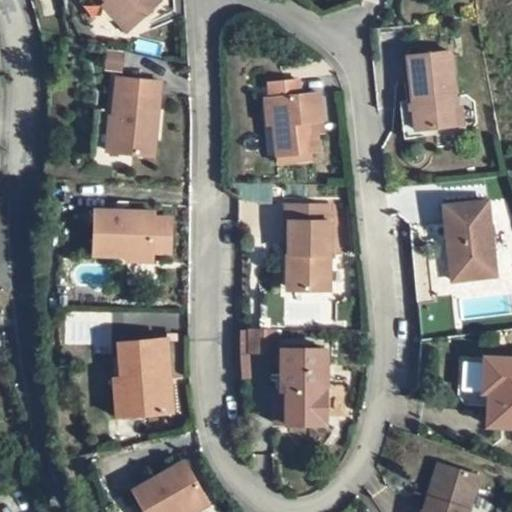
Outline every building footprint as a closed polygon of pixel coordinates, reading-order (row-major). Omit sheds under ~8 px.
[(102,0),(103,1),(128,28),(158,0),(102,0)] [(97,6),(122,34),(128,28),(103,1),(97,6)] [(419,110),(422,129),(431,127),(459,123),(457,107),(456,104),(460,103),(454,51),(435,54),(412,57),(418,101),(419,110)] [(152,159),(157,83),(117,81),(110,157),(152,159)] [(277,125),(268,126),(273,162),(316,156),(313,140),(320,138),(316,96),(299,99),(295,82),(263,87),(266,99),(272,98),(277,125)] [(418,101),(407,103),(408,112),(419,110),(418,101)] [(459,123),(463,123),(468,122),(465,103),(460,103),(456,104),(457,107),(459,123)] [(419,110),(408,112),(413,140),(432,137),(431,127),(422,129),(419,110)] [(451,237),(458,236),(461,278),(500,274),(492,200),(448,204),(451,237)] [(285,257),(289,257),(290,292),(327,292),(327,210),(285,210),(285,257)] [(153,217),(93,215),(93,260),(127,261),(153,262),(153,257),(167,256),(171,252),(171,226),(167,221),(153,222),(153,217)] [(458,236),(451,237),(455,278),(461,278),(458,236)] [(272,332),(247,332),(247,354),(273,354),(272,332)] [(123,381),(129,381),(133,417),(173,412),(166,340),(120,343),(123,381)] [(282,352),(284,396),(289,397),(290,427),(327,426),(325,352),(282,352)] [(484,372),(491,372),(491,387),(487,420),(511,421),(511,357),(486,357),(484,372)] [(119,418),(133,417),(129,381),(123,381),(115,382),(119,418)] [(275,397),(277,427),(290,427),(289,397),(284,396),(275,397)] [(187,464),(133,495),(143,511),(194,511),(210,503),(187,464)] [(475,511),(486,475),(451,466),(442,496),(436,495),(431,511),(475,511)] [(210,503),(194,511),(205,511),(213,508),(210,503)]
